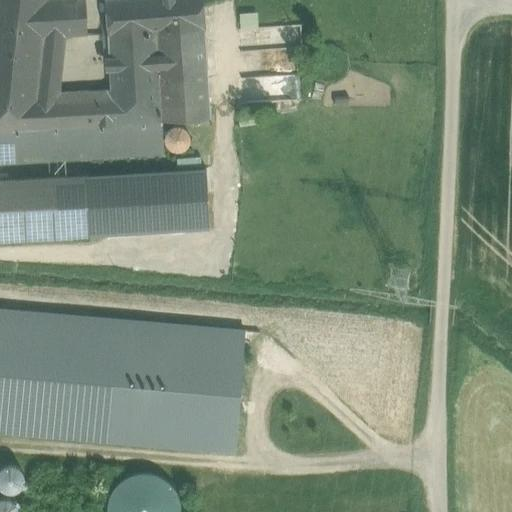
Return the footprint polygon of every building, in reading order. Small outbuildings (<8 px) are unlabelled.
[(0,0),(0,162),(164,154),(164,122),(210,120),(210,111),(204,28),(206,28),(203,0),(105,0),(112,99),(57,100),(64,35),(88,33),(85,0),(0,0)] [(257,24),(256,12),(240,13),(241,24),(257,24)] [(299,75),(255,77),(255,89),(266,88),(266,99),(300,97),(299,75)] [(87,176),(0,180),(0,241),(90,237),(87,176)] [(237,326),(0,308),(0,433),(235,456),(237,326)] [(25,468),(2,462),(0,468),(0,484),(19,489),(25,468)] [(174,511),(172,473),(111,477),(113,511),(174,511)] [(16,511),(15,498),(0,498),(0,511),(16,511)]
